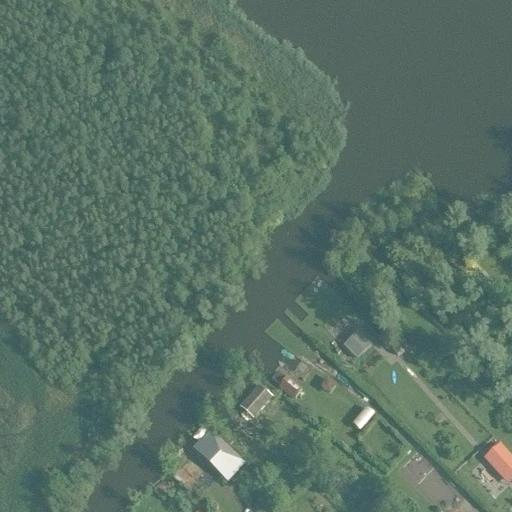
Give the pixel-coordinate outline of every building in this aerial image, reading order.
[(368,341),(359,331),(344,346),(353,356),(368,341)] [(301,390),(277,371),(271,379),(295,398),(301,390)] [(240,407),(253,419),(272,397),(259,386),(240,407)] [(213,433),(197,450),(229,480),(245,464),(213,433)] [(509,485),(511,481),(511,453),(501,442),(484,457),(509,485)]
